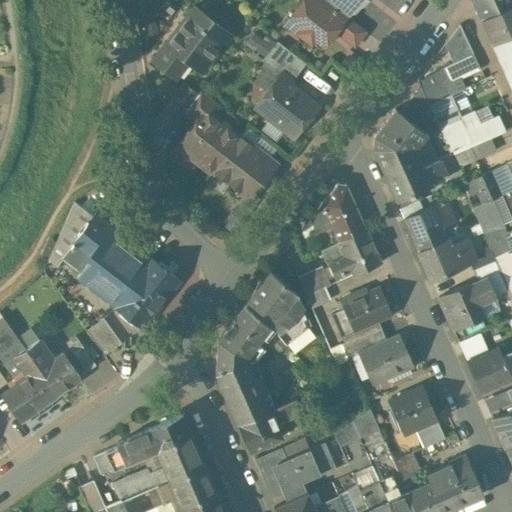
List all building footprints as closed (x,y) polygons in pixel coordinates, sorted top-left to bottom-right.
[(324,0),(302,0),(288,18),(300,28),(301,35),(307,39),(314,38),(322,44),(334,29),(345,15),(324,0)] [(324,0),(345,15),(352,6),(353,7),(358,0),(360,0),(362,0),(361,0),(324,0)] [(511,0),(471,0),(480,19),(511,5),(511,0)] [(511,5),(480,19),(492,44),(503,39),(511,35),(511,5)] [(193,7),(152,60),(174,77),(187,61),(195,67),(204,55),(209,59),(228,34),(222,29),(225,26),(224,20),(218,15),(212,16),(210,20),(193,7)] [(364,30),(345,15),(334,29),(353,44),(364,30)] [(472,53),(459,25),(444,44),(453,63),(472,53)] [(511,35),(503,39),(509,52),(497,57),(502,69),(511,64),(511,35)] [(509,52),(503,39),(492,44),(491,44),(497,57),(509,52)] [(305,63),(277,41),(261,60),(279,74),(280,74),(290,82),(305,63)] [(453,63),(443,67),(448,77),(450,81),(479,68),(472,53),(453,63)] [(511,64),(502,69),(511,92),(511,64)] [(337,77),(330,72),(327,75),(334,80),(337,77)] [(316,106),(291,87),(290,82),(280,74),(279,74),(282,77),(274,87),(271,84),(255,105),(272,118),(272,121),(280,127),(283,127),(293,135),(316,106)] [(448,77),(421,89),(426,102),(447,92),(444,84),(450,81),(448,77)] [(182,83),(159,113),(173,125),(183,112),(197,94),(182,83)] [(419,86),(399,112),(416,125),(418,123),(433,117),(427,104),(426,102),(421,89),(419,86)] [(218,104),(200,90),(197,94),(183,112),(195,121),(203,110),(209,115),(218,104)] [(448,94),(427,104),(433,117),(437,128),(445,124),(458,119),(448,94)] [(399,112),(394,108),(374,135),(372,148),(399,208),(418,200),(414,190),(445,176),(437,159),(422,166),(414,148),(426,133),(416,125),(399,112)] [(203,110),(195,121),(197,123),(192,130),(187,131),(177,144),(212,171),(238,137),(209,115),(203,110)] [(470,146),(458,119),(445,124),(457,152),(470,146)] [(276,164),(239,136),(238,137),(212,171),(248,199),(276,164)] [(457,152),(449,155),(455,167),(476,158),(470,146),(457,152)] [(449,155),(448,153),(436,158),(437,159),(445,176),(450,188),(461,183),(455,167),(449,155)] [(493,166),(500,193),(511,189),(511,174),(509,162),(493,166)] [(470,201),(498,195),(492,169),(464,176),(470,201)] [(345,184),(336,183),(320,204),(330,225),(338,242),(365,229),(345,184)] [(453,222),(444,199),(431,205),(441,228),(453,222)] [(431,205),(422,209),(418,200),(399,208),(418,250),(445,238),(441,228),(431,205)] [(320,204),(309,218),(315,232),(330,225),(320,204)] [(82,208),(67,228),(77,235),(92,215),(82,208)] [(497,213),(483,219),(488,230),(502,224),(497,213)] [(77,235),(71,243),(72,244),(62,257),(117,300),(128,287),(111,274),(132,246),(110,229),(111,227),(93,214),(92,215),(77,235)] [(488,230),(483,233),(488,245),(493,257),(504,252),(502,246),(508,243),(506,237),(507,237),(502,224),(488,230)] [(365,229),(338,242),(344,257),(350,270),(352,274),(379,261),(365,229)] [(464,238),(449,245),(446,238),(445,238),(418,250),(431,281),(467,264),(474,261),(473,260),(464,238)] [(486,254),(473,260),(474,261),(467,264),(470,271),(495,260),(493,257),(488,245),(483,248),(486,254)] [(149,259),(132,246),(111,274),(128,287),(117,300),(114,305),(140,326),(177,278),(150,258),(149,259)] [(511,248),(504,252),(493,257),(495,260),(500,272),(504,281),(511,277),(511,248)] [(344,257),(327,265),(333,277),(350,270),(344,257)] [(495,260),(470,271),(475,283),(486,278),(500,272),(495,260)] [(321,266),(296,277),(305,296),(324,287),(329,284),(321,266)] [(268,272),(243,303),(270,324),(294,294),(268,272)] [(511,299),(504,281),(500,272),(486,278),(494,296),(498,306),(511,299)] [(467,284),(438,297),(452,330),(482,316),(477,304),(494,296),(486,278),(475,283),(468,286),(467,284)] [(324,287),(305,296),(310,308),(329,299),(324,287)] [(377,288),(354,298),(352,294),(339,300),(344,309),(331,314),(344,345),(380,328),(376,319),(389,314),(377,288)] [(306,329),(297,311),(301,308),(294,294),(270,324),(286,344),(306,329)] [(243,303),(216,339),(215,373),(236,423),(268,409),(261,392),(266,389),(258,373),(253,375),(245,357),(270,324),(243,303)] [(103,353),(119,342),(101,315),(85,326),(103,353)] [(26,349),(9,327),(0,333),(0,358),(13,376),(20,371),(25,378),(39,368),(26,349)] [(344,345),(341,346),(346,358),(353,355),(352,354),(360,350),(385,339),(380,328),(344,345)] [(385,339),(360,350),(372,376),(385,370),(388,375),(412,364),(398,333),(385,339)] [(478,333),(458,342),(466,361),(487,352),(478,333)] [(52,359),(38,340),(26,349),(39,368),(52,359)] [(487,352),(466,361),(480,392),(511,378),(508,371),(501,356),(497,348),(487,352)] [(52,359),(39,368),(56,393),(79,377),(61,352),(52,359)] [(511,368),(511,356),(510,352),(501,356),(508,371),(511,368)] [(25,378),(1,394),(19,420),(56,393),(39,368),(25,378)] [(322,370),(308,376),(314,389),(328,382),(322,370)] [(421,387),(388,402),(402,434),(414,429),(418,438),(438,429),(434,420),(435,419),(421,387)] [(294,397),(269,408),(275,422),(300,411),(294,397)] [(268,409),(236,423),(249,450),(281,436),(275,422),(269,408),(268,409)] [(511,410),(492,419),(505,449),(511,446),(511,410)] [(181,415),(146,430),(147,430),(115,444),(116,445),(105,451),(112,468),(154,450),(189,434),(181,415)] [(351,417),(331,426),(341,447),(360,439),(351,417)] [(189,434),(154,450),(161,467),(167,479),(202,464),(189,434)] [(285,460),(259,472),(271,498),(282,493),(303,483),(302,482),(314,476),(315,477),(335,468),(323,443),(285,460)] [(280,448),(254,459),(259,472),(285,460),(280,448)] [(105,451),(92,456),(99,473),(112,468),(105,451)] [(409,454),(392,461),(403,486),(416,480),(413,472),(416,471),(409,454)] [(448,465),(425,475),(428,482),(406,492),(415,511),(438,511),(481,493),(465,456),(447,464),(448,465)] [(202,464),(167,479),(174,497),(179,508),(214,492),(202,464)] [(145,468),(123,477),(130,495),(167,479),(161,467),(147,473),(145,468)] [(123,477),(110,482),(117,500),(130,495),(123,477)] [(91,478),(77,484),(87,511),(102,505),(91,478)] [(117,500),(104,506),(106,511),(142,511),(174,497),(167,479),(130,495),(117,500)] [(380,479),(355,490),(361,503),(386,492),(380,479)] [(303,483),(282,493),(286,502),(307,492),(303,483)] [(355,490),(348,494),(354,506),(361,503),(355,490)] [(223,511),(214,492),(179,508),(180,511),(223,511)] [(286,502),(274,508),(275,511),(315,511),(307,492),(286,502)] [(415,511),(406,492),(387,500),(392,511),(415,511)] [(337,495),(321,502),(325,511),(340,511),(344,511),(337,495)] [(392,511),(387,500),(368,509),(369,511),(392,511)]
